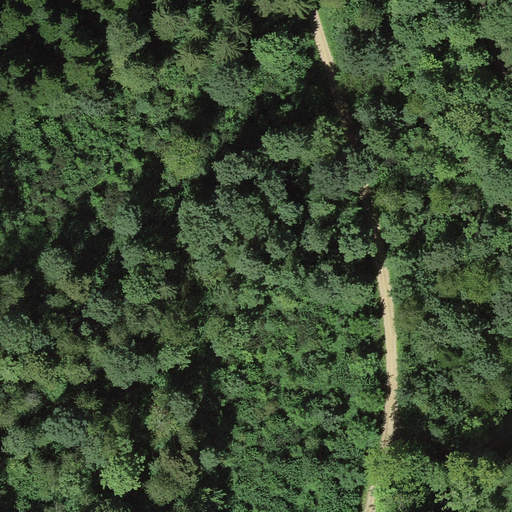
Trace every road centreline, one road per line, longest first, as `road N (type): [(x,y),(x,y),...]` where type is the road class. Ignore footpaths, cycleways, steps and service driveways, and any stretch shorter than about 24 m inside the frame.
road 1 (track): [(361,511),(386,431),(385,311),(370,213),(303,0)]
road 2 (track): [(511,424),(415,511)]
